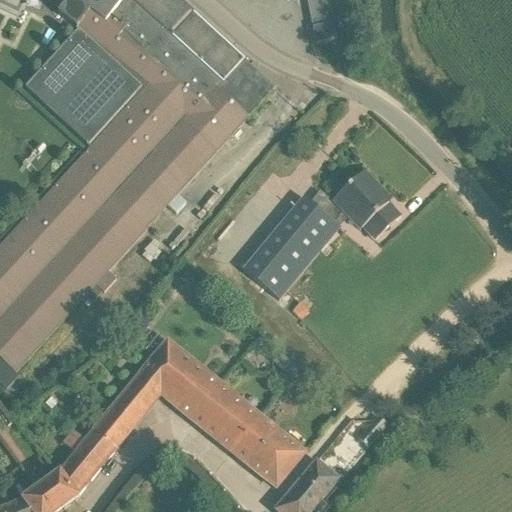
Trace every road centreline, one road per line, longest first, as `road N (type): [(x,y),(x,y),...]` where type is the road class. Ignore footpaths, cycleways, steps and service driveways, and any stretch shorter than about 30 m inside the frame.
road 1 (unclassified): [(335,84),(424,142),(511,244)]
road 2 (residential): [(335,84),(262,57),(200,0)]
